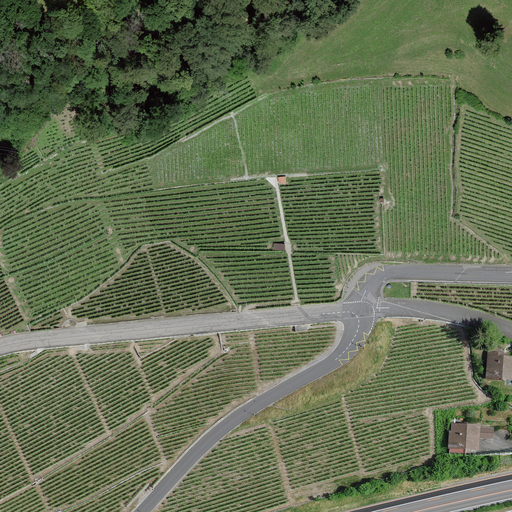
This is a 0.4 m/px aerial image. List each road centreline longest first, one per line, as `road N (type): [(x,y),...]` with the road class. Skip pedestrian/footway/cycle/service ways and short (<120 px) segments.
road 1 (unclassified): [(0,350),(360,310)]
road 2 (residential): [(360,310),(352,339),(329,364),(224,426),(139,511)]
road 3 (residential): [(511,278),(383,274),(367,287),(360,310)]
road 4 (unclassified): [(360,310),(455,313),(511,330)]
